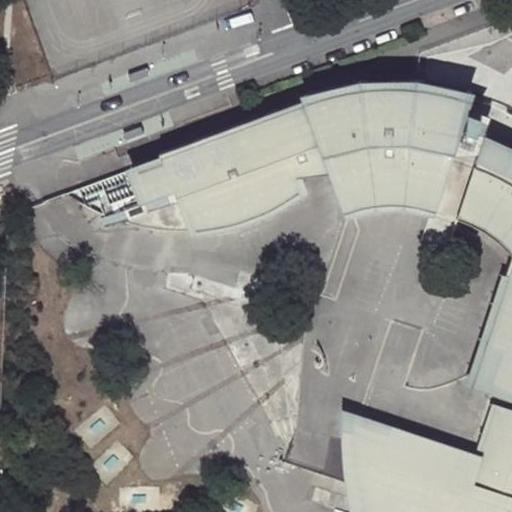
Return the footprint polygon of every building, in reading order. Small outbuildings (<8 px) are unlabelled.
[(458,116),(468,119),(473,106),(478,91),(481,84),(428,72),(408,73),(416,113),(456,120),(458,116)] [(408,73),(358,75),(306,88),(308,93),(162,146),(164,152),(135,163),(146,196),(181,183),(187,199),(196,225),(224,222),(251,214),(282,198),(305,183),(300,171),(338,166),(352,202),(381,196),(405,196),(440,204),(460,211),(476,216),(499,231),(511,244),(511,259),(509,267),(486,339),(496,342),(485,377),(511,385),(511,143),(488,132),(489,127),(479,124),(484,110),(473,106),(468,119),(458,116),(456,120),(416,113),(408,73)] [(90,217),(146,196),(135,163),(67,188),(82,197),(90,217)] [(157,225),(196,225),(187,199),(152,211),(157,225)] [(511,400),(495,395),(477,451),(511,463),(511,400)] [(511,511),(511,495),(467,480),(389,455),(398,425),(354,410),(357,462),(360,478),(366,511),(511,511)] [(467,480),(470,472),(477,452),(398,425),(389,455),(467,480)] [(511,463),(477,451),(477,452),(470,472),(511,485),(511,463)] [(511,485),(470,472),(467,480),(511,495),(511,485)]
